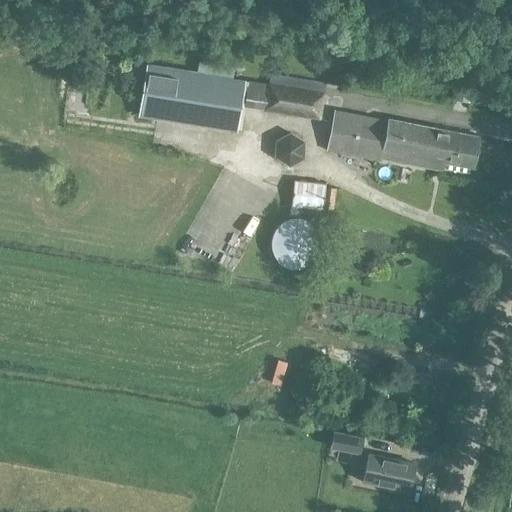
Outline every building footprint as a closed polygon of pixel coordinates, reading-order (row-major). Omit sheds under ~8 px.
[(248,81),(244,81),(244,80),(146,64),(138,113),(236,129),(236,130),(240,130),(244,106),(263,109),(263,110),(320,119),(324,92),(267,82),(267,83),(248,80),(248,81)] [(453,100),(468,102),(471,90),(471,89),(456,85),(453,100)] [(334,109),(326,148),(380,159),(381,157),(441,169),(442,161),(472,167),(478,135),(387,117),(387,119),(334,109)] [(293,180),(290,205),(322,209),(322,208),(333,209),(335,187),(325,186),(325,184),(293,180)] [(328,446),(359,453),(363,436),(332,429),(328,446)] [(409,491),(415,462),(367,451),(361,481),(409,491)]
